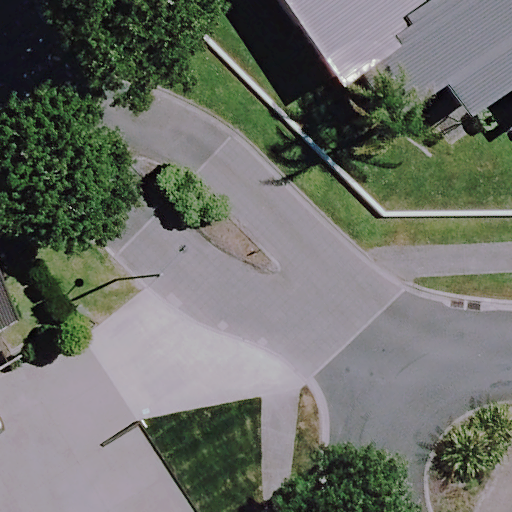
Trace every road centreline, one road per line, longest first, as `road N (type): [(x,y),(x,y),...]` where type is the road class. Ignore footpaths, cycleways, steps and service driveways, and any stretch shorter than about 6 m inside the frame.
road 1 (residential): [(3,0),(63,105),(156,207),(410,386)]
road 2 (residential): [(410,386),(389,407),(372,446),(379,511)]
